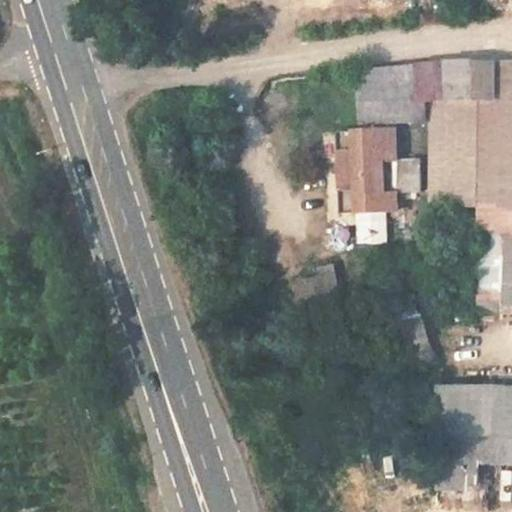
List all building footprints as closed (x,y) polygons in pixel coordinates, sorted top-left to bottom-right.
[(416,118),(416,97),(415,65),(361,63),(363,119),(416,118)] [(416,97),(427,97),(445,97),(446,65),(415,65),(416,97)] [(445,97),(427,97),(428,317),(511,315),(511,66),(446,65),(445,97)] [(228,84),(233,117),(240,116),(244,150),(268,143),(262,99),(249,101),(246,82),(228,84)] [(240,116),(233,117),(238,151),(244,150),(240,116)] [(347,133),(348,214),(404,214),(404,163),(405,163),(404,131),(347,133)] [(244,150),(238,151),(242,181),(274,175),(268,143),(244,150)] [(302,281),(307,308),(348,301),(341,264),(328,267),(329,275),(322,278),(302,281)] [(466,337),(466,324),(440,324),(440,336),(466,337)] [(511,502),(511,387),(436,386),(434,501),(511,502)]
